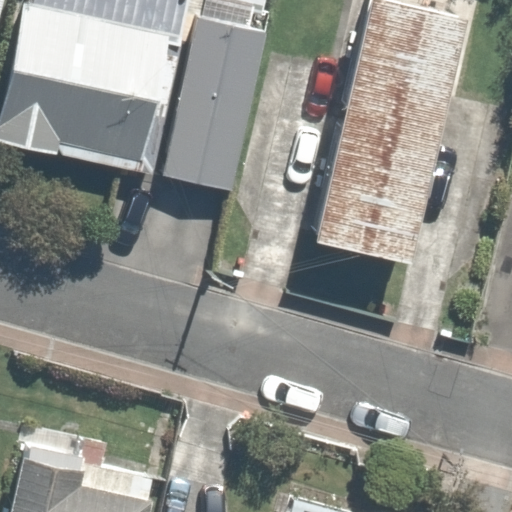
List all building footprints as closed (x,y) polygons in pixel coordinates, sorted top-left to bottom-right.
[(178,0),(13,0),(0,73),(0,139),(147,167),(178,0)] [(207,0),(206,9),(192,6),(161,170),(243,186),(274,22),(260,19),(263,0),(207,0)] [(418,241),(467,0),(363,0),(318,220),(418,241)] [(0,511),(140,511),(150,463),(13,436),(0,503),(0,511)] [(402,511),(282,479),(273,511),(402,511)]
